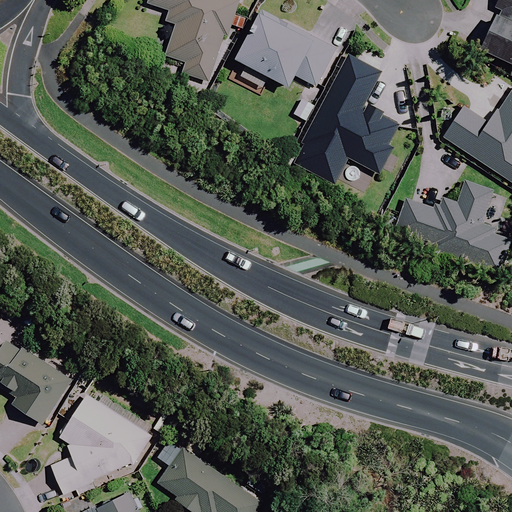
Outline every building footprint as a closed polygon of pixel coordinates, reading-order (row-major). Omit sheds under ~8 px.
[(238,2),(230,0),(149,0),(147,6),(168,13),(164,24),(175,28),(165,58),(185,65),(181,76),(208,86),(238,2)] [(511,0),(499,0),(496,8),(502,11),(481,54),(511,68),(511,0)] [(334,51),(261,14),(236,63),(289,90),(295,78),(315,88),(334,51)] [(382,71),(348,55),(293,169),(333,188),(345,161),(378,177),(391,148),(387,146),(398,124),(364,107),(382,71)] [(511,92),(489,127),(463,110),(444,139),(511,184),(511,92)] [(315,108),(301,100),(291,118),(305,126),(315,108)] [(497,284),(511,247),(511,235),(481,223),(493,194),(465,183),(455,206),(442,201),(437,213),(407,201),(393,235),(428,249),(426,255),(497,284)] [(71,381),(7,341),(0,352),(0,389),(15,399),(11,406),(43,426),(71,381)] [(150,438),(88,397),(61,435),(71,458),(50,467),(62,495),(134,463),(150,438)] [(256,511),(262,504),(184,448),(156,488),(189,511),(256,511)] [(135,511),(126,495),(93,511),(135,511)]
